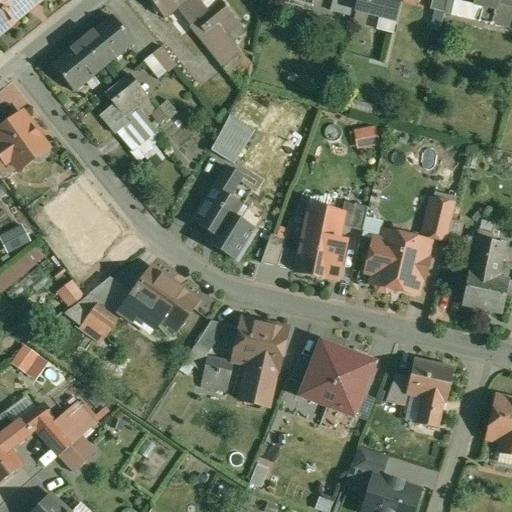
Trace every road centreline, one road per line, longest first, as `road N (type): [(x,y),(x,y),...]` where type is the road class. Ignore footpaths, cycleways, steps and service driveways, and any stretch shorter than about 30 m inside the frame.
road 1 (residential): [(479,348),(227,293),(157,241),(14,63)]
road 2 (unclassified): [(432,511),(479,348)]
